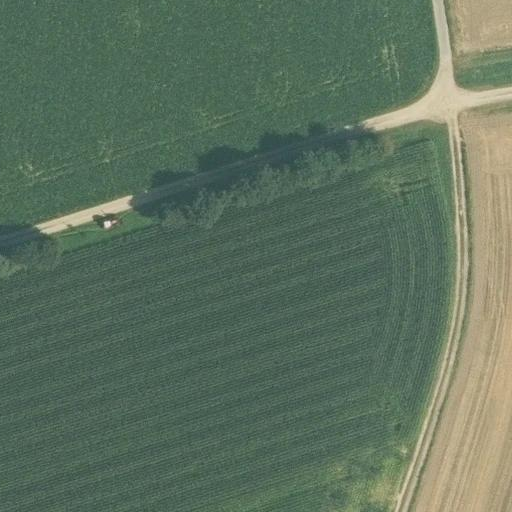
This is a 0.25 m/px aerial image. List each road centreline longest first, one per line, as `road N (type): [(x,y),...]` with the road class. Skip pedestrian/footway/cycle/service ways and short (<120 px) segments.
road 1 (track): [(0,244),(447,103)]
road 2 (track): [(447,103),(462,245),(458,307),(402,511)]
